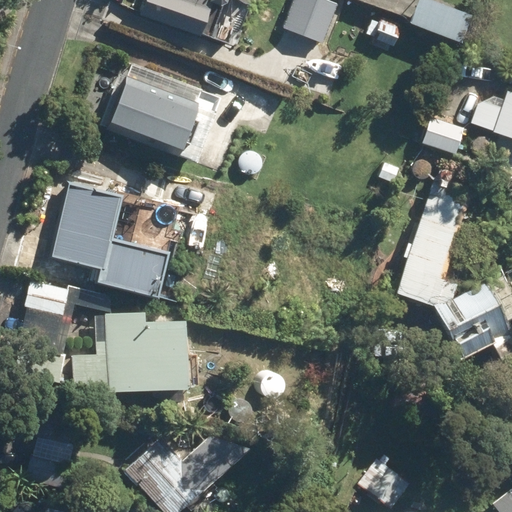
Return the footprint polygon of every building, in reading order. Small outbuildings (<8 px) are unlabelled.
[(145,0),(138,18),(197,42),(211,9),(217,12),(222,10),(224,4),(221,0),(145,0)] [(339,4),(328,0),(291,0),(281,26),(323,43),(339,4)] [(463,8),(444,0),(413,0),(406,18),(452,37),(463,8)] [(398,29),(373,18),(363,42),(388,52),(398,29)] [(100,127),(107,130),(105,134),(175,162),(177,157),(194,164),(220,101),(125,63),(100,127)] [(479,103),(470,126),(511,142),(511,93),(506,92),(499,111),(479,103)] [(429,119),(419,145),(452,157),(462,131),(429,119)] [(392,134),(383,153),(396,158),(405,139),(392,134)] [(382,161),(374,174),(388,182),(396,169),(382,161)] [(380,185),(363,178),(358,190),(376,197),(380,185)] [(446,184),(434,180),(394,297),(431,311),(458,365),(485,352),(493,367),(511,357),(511,337),(506,326),(511,323),(511,295),(502,275),(449,301),(454,289),(436,283),(464,199),(443,191),(446,184)] [(96,271),(92,288),(155,303),(169,245),(176,248),(179,234),(172,233),(178,208),(116,193),(114,196),(65,184),(47,259),(96,271)] [(32,283),(11,375),(76,390),(105,389),(105,397),(187,394),(185,325),(144,326),(144,317),(92,319),(93,357),(70,357),(61,356),(73,306),(108,314),(111,298),(69,287),(68,292),(32,283)] [(26,460),(30,461),(25,483),(83,495),(88,472),(68,468),(73,445),(31,436),(26,460)] [(161,441),(122,475),(156,511),(180,511),(210,485),(188,461),(183,465),(161,441)] [(374,454),(353,481),(387,509),(409,482),(374,454)] [(511,511),(511,488),(490,506),(495,511),(511,511)]
